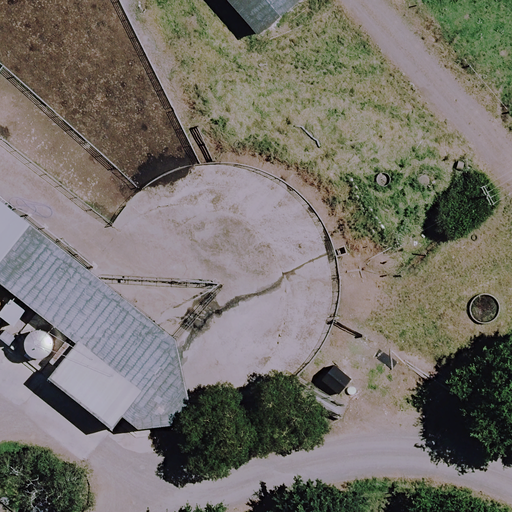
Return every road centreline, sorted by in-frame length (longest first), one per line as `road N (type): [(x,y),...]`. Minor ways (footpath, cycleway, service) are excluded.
road 1 (track): [(116,511),(371,454),(446,459),(511,482)]
road 2 (track): [(126,0),(0,176)]
